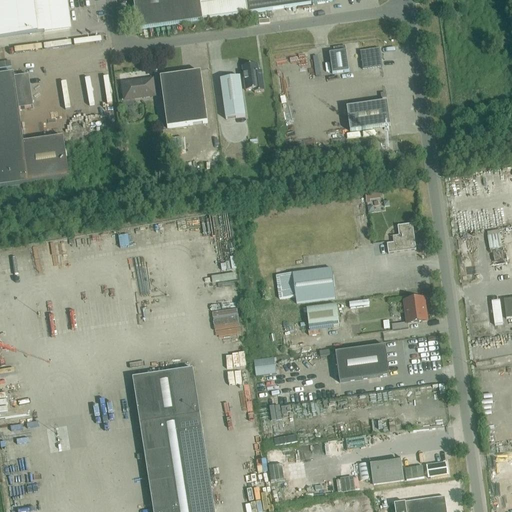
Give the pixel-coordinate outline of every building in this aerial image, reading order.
[(0,0),(0,38),(44,32),(69,29),(65,3),(61,0),(0,0)] [(133,0),(137,30),(203,21),(199,0),(133,0)] [(313,7),(313,5),(312,0),(245,0),(248,14),(312,5),(312,7),(313,7)] [(363,70),(382,67),(380,48),(360,51),(363,70)] [(332,74),(349,72),(346,51),(329,54),(332,74)] [(258,73),(257,65),(242,67),(246,92),(254,91),(254,94),(264,92),(261,73),(258,73)] [(167,130),(207,124),(200,73),(160,79),(167,130)] [(14,79),(14,74),(0,76),(0,188),(69,178),(63,138),(24,144),(19,110),(33,108),(29,77),(14,79)] [(225,120),(245,117),(239,78),(220,81),(225,120)] [(125,101),(154,97),(152,81),(122,85),(125,101)] [(347,108),(350,132),(391,127),(387,102),(347,108)] [(105,109),(96,109),(96,127),(112,127),(112,117),(117,117),(117,112),(105,112),(105,109)] [(368,193),(369,200),(385,198),(384,191),(368,193)] [(388,255),(394,254),(416,251),(412,225),(397,227),(399,240),(396,243),(387,245),(388,255)] [(491,231),(492,248),(504,248),(503,230),(491,231)] [(75,246),(77,254),(89,252),(87,244),(75,246)] [(103,257),(114,257),(113,248),(102,249),(103,257)] [(238,268),(232,272),(236,278),(243,274),(238,268)] [(297,305),(334,300),(330,270),(293,275),(297,305)] [(365,297),(349,298),(351,321),(360,320),(359,304),(365,304),(365,297)] [(407,323),(426,321),(423,301),(405,303),(405,306),(404,308),(404,312),(406,313),(407,323)] [(499,301),(491,302),(494,326),(502,325),(499,301)] [(309,331),(339,327),(336,305),(306,309),(309,331)] [(79,330),(84,329),(81,310),(75,311),(79,330)] [(477,331),(486,331),(485,320),(489,320),(489,311),(476,312),(477,331)] [(339,384),(389,377),(385,347),(335,354),(339,384)] [(274,359),(254,362),(256,378),(276,375),(274,359)] [(170,378),(163,379),(167,408),(174,407),(170,378)] [(287,395),(289,401),(300,398),(298,393),(287,395)] [(115,400),(105,403),(106,413),(117,410),(115,400)] [(214,511),(200,416),(140,425),(153,511),(214,511)] [(418,428),(418,421),(398,422),(398,429),(418,428)] [(428,478),(448,475),(446,463),(427,466),(428,478)] [(358,465),(360,482),(370,481),(368,464),(358,465)] [(422,467),(405,470),(406,481),(424,479),(422,467)] [(395,511),(446,511),(445,498),(394,505),(395,511)]
